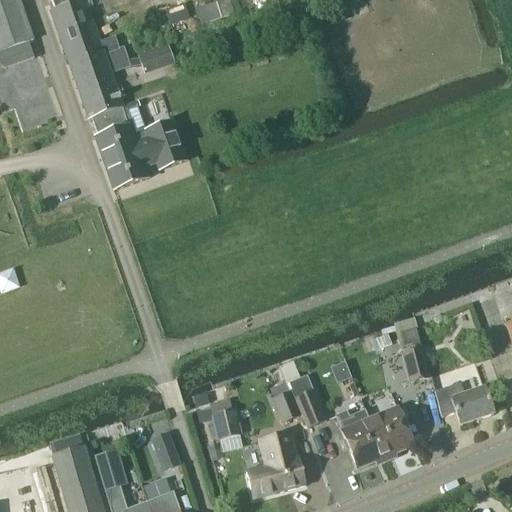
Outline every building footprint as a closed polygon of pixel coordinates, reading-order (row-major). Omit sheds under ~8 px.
[(0,0),(0,61),(3,71),(34,61),(28,44),(32,43),(17,0),(0,0)] [(50,12),(88,121),(92,120),(98,138),(94,140),(113,193),(147,181),(143,169),(156,165),(159,172),(185,163),(171,123),(145,133),(148,140),(134,145),(128,128),(123,114),(139,108),(138,103),(122,109),(110,75),(129,68),(123,49),(119,51),(115,39),(101,44),(85,0),(50,0),(51,3),(58,1),(61,8),(50,12)] [(229,0),(204,7),(208,23),(233,16),(229,0)] [(167,46),(137,57),(144,76),(174,65),(167,46)] [(12,270),(0,274),(0,295),(19,289),(12,270)] [(417,330),(395,335),(409,387),(430,381),(417,330)] [(387,336),(369,343),(373,354),(391,347),(387,336)] [(344,364),(330,370),(332,374),(346,368),(344,364)] [(308,378),(289,385),(292,393),(295,400),(302,417),(308,431),(327,423),(314,392),(308,378)] [(278,388),(270,391),(274,401),(271,402),(282,426),(302,417),(295,400),(292,393),(289,385),(288,384),(278,388)] [(464,395),(461,386),(435,394),(443,419),(455,415),(459,428),(493,417),(484,389),(464,395)] [(209,407),(213,422),(218,440),(237,435),(229,402),(209,407)] [(369,421),(385,460),(413,448),(397,409),(369,421)] [(347,412),(335,418),(341,432),(357,472),(385,460),(369,421),(364,411),(349,418),(347,412)] [(261,439),(268,468),(246,474),(253,501),(305,488),(298,460),(293,462),(286,433),(261,439)] [(167,435),(151,441),(163,473),(179,467),(167,435)] [(101,511),(80,437),(49,446),(68,511),(101,511)] [(110,454),(93,459),(103,493),(120,488),(110,454)] [(172,495),(127,511),(178,511),(176,505),(172,495)]
